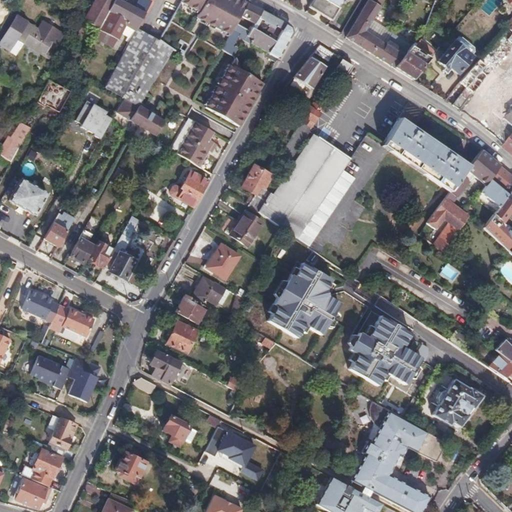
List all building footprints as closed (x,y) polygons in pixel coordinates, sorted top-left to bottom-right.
[(81,0),(77,0),(69,12),(98,28),(112,0),(94,0),(91,6),(81,0)] [(112,0),(98,28),(97,29),(117,40),(124,25),(134,31),(136,28),(138,25),(144,14),(136,9),(132,7),(118,0),(112,0)] [(135,0),(132,7),(136,9),(141,0),(135,0)] [(144,14),(151,1),(148,0),(141,0),(136,9),(144,14)] [(180,0),(179,3),(198,12),(195,18),(228,35),(232,29),(232,28),(238,17),(245,3),(238,0),(180,0)] [(311,0),(307,7),(330,21),(337,8),(336,7),(339,0),(348,0),(349,1),(349,0),(311,0)] [(511,0),(503,0),(511,9),(511,0)] [(144,14),(138,25),(140,26),(153,2),(151,1),(144,14)] [(364,32),(379,8),(367,1),(345,38),(377,58),(384,45),(364,32)] [(238,17),(252,24),(255,18),(259,11),(245,3),(238,17)] [(281,30),(284,24),(259,11),(255,18),(272,28),(274,26),(281,30)] [(42,22),(38,28),(16,15),(0,41),(0,45),(15,55),(22,42),(47,58),(62,35),(42,22)] [(232,28),(247,35),(250,29),(252,24),(238,17),(232,28)] [(340,34),(344,26),(339,23),(334,31),(340,34)] [(274,42),(267,54),(275,59),(290,32),(288,26),(284,24),(281,30),(274,42)] [(122,53),(103,88),(123,99),(137,107),(137,106),(171,50),(157,41),(140,31),(136,28),(134,31),(126,45),(122,53)] [(97,29),(93,38),(99,41),(105,44),(122,53),(126,45),(117,40),(97,29)] [(234,30),(232,29),(228,35),(221,48),(228,53),(238,35),(233,32),(234,30)] [(250,29),(247,35),(246,36),(251,40),(249,43),(267,54),(274,42),(250,29)] [(405,53),(410,47),(392,37),(394,33),(392,32),(386,42),(405,53)] [(452,42),(471,57),(474,53),(474,48),(460,37),(456,38),(452,42)] [(377,58),(393,68),(405,53),(386,42),(384,45),(377,58)] [(393,68),(412,80),(434,54),(428,51),(425,47),(419,44),(416,43),(414,42),(410,47),(405,53),(393,68)] [(452,42),(436,62),(445,69),(446,67),(456,75),(471,57),(452,42)] [(229,64),(204,107),(237,127),(261,84),(251,78),(240,72),(234,58),(231,65),(229,64)] [(309,58),(288,84),(298,91),(302,84),(310,89),(324,67),(309,58)] [(351,67),(341,60),(337,66),(336,70),(345,76),(351,67)] [(67,90),(47,79),(33,101),(54,112),(67,90)] [(115,112),(129,120),(137,107),(123,99),(115,112)] [(107,112),(89,102),(76,124),(94,134),(100,138),(112,118),(105,115),(107,112)] [(304,120),(313,124),(323,109),(314,103),(311,108),(309,107),(306,113),(308,114),(304,120)] [(129,120),(155,135),(163,122),(137,106),(137,107),(129,120)] [(170,147),(176,151),(193,122),(187,118),(170,147)] [(466,170),(468,167),(465,165),(462,163),(456,159),(404,122),(398,119),(382,144),(382,146),(386,149),(389,151),(444,189),(449,192),(466,170)] [(175,153),(197,167),(211,143),(207,141),(211,132),(193,122),(176,151),(175,153)] [(287,139),(265,125),(249,151),(271,164),(287,139)] [(0,154),(11,161),(20,144),(8,136),(0,148),(0,154)] [(280,229),(295,240),(342,171),(344,168),(348,161),(317,140),(277,199),(269,194),(263,203),(257,213),(280,229)] [(127,153),(133,157),(137,150),(131,146),(127,153)] [(466,170),(485,186),(499,166),(480,152),(468,167),(466,170)] [(252,166),(241,187),(254,196),(260,186),(264,189),(271,176),(252,166)] [(498,207),(505,197),(509,193),(511,188),(511,176),(499,166),(485,186),(479,193),(498,207)] [(123,174),(116,170),(112,177),(120,181),(123,174)] [(295,240),(307,248),(354,180),(342,171),(295,240)] [(169,192),(192,206),(206,181),(189,172),(179,188),(174,185),(171,185),(168,191),(169,192)] [(112,177),(109,182),(123,190),(126,185),(120,181),(112,177)] [(45,193),(20,180),(9,200),(34,214),(45,193)] [(256,213),(257,213),(263,203),(254,197),(247,207),(256,213)] [(492,215),(499,221),(511,203),(511,202),(505,197),(498,207),(492,215)] [(457,231),(467,217),(443,199),(425,223),(434,230),(442,220),(447,224),(457,231)] [(233,219),(224,232),(246,247),(261,224),(244,212),(238,222),(233,219)] [(145,231),(148,226),(131,215),(112,250),(103,267),(109,270),(108,272),(123,280),(134,262),(121,255),(129,239),(128,238),(136,225),(145,231)] [(511,233),(499,221),(492,215),(483,228),(511,256),(511,233)] [(94,222),(89,219),(69,256),(82,264),(92,246),(86,243),(90,235),(88,233),(94,222)] [(52,223),(43,240),(57,248),(59,246),(67,231),(52,223)] [(431,245),(442,253),(457,231),(447,224),(431,245)] [(101,269),(103,267),(112,250),(97,242),(87,261),(101,269)] [(213,254),(204,268),(223,280),(237,257),(219,246),(213,255),(213,254)] [(404,261),(410,253),(404,249),(401,253),(402,254),(399,257),(404,261)] [(292,278),(289,276),(271,306),(275,308),(266,323),(295,339),(303,326),(320,336),(338,305),(326,298),(325,295),(324,291),(330,281),(301,264),(292,278)] [(225,289),(213,282),(212,284),(202,278),(191,297),(202,303),(207,296),(209,298),(210,295),(218,299),(225,289)] [(50,324),(58,307),(52,304),(52,303),(45,299),(45,298),(36,294),(36,295),(29,293),(21,311),(50,324)] [(183,297),(174,312),(195,324),(203,311),(192,305),(194,303),(183,297)] [(84,340),(93,321),(69,310),(69,311),(58,306),(48,330),(58,335),(61,329),(84,340)] [(427,356),(427,349),(421,345),(414,356),(401,348),(409,334),(379,317),(366,339),(358,334),(348,351),(356,356),(347,370),(376,387),(383,374),(404,386),(419,359),(424,362),(427,356)] [(476,335),(480,328),(483,325),(474,318),(468,326),(466,328),(475,336),(476,335)] [(196,332),(176,323),(173,330),(170,328),(166,336),(169,338),(166,343),(186,352),(196,332)] [(480,328),(476,335),(493,347),(497,340),(480,328)] [(0,360),(9,340),(0,336),(0,360)] [(508,361),(511,357),(511,338),(508,336),(494,351),(508,361)] [(414,341),(407,352),(414,356),(421,345),(414,341)] [(155,368),(151,376),(168,385),(179,365),(165,357),(166,355),(157,350),(156,353),(155,352),(149,364),(155,368)] [(295,385),(303,372),(307,364),(290,354),(278,375),(295,385)] [(69,371),(37,357),(29,376),(38,379),(43,381),(42,383),(61,390),(67,377),(69,371)] [(99,369),(75,359),(69,371),(67,377),(73,380),(78,382),(76,387),(71,385),(67,395),(85,403),(96,379),(95,379),(99,369)] [(511,382),(511,365),(508,361),(499,370),(511,382)] [(315,379),(320,372),(307,364),(303,372),(315,379)] [(225,388),(238,395),(242,384),(231,378),(225,388)] [(153,393),(156,388),(142,380),(133,385),(149,395),(153,393)] [(451,423),(458,428),(482,397),(468,389),(467,390),(453,381),(446,392),(444,392),(438,394),(435,398),(437,406),(431,416),(449,427),(451,423)] [(377,496),(387,477),(394,464),(397,465),(406,447),(416,427),(370,400),(368,408),(368,412),(369,418),(372,422),(376,426),(378,427),(370,444),(366,442),(360,453),(363,455),(350,481),(361,487),(362,488),(370,492),(377,496)] [(73,425),(49,414),(43,426),(53,431),(45,450),(61,457),(68,440),(66,439),(70,431),(72,433),(74,428),(71,427),(73,425)] [(169,442),(179,448),(185,436),(189,438),(193,432),(188,429),(189,428),(169,417),(162,432),(172,437),(169,442)] [(250,428),(256,432),(259,427),(252,423),(250,428)] [(416,427),(406,447),(436,463),(447,443),(416,427)] [(257,441),(252,450),(260,454),(258,459),(263,461),(265,457),(267,458),(272,449),(257,441)] [(124,481),(133,486),(144,466),(138,464),(142,456),(130,449),(126,457),(124,456),(120,463),(118,462),(113,472),(126,479),(124,481)] [(27,467),(23,476),(27,477),(46,486),(50,477),(51,477),(59,459),(39,450),(31,468),(27,467)] [(10,479),(0,475),(0,495),(2,496),(10,479)] [(46,486),(27,477),(17,500),(24,503),(23,504),(37,510),(41,502),(44,495),(47,497),(51,488),(46,486)] [(377,496),(407,511),(421,511),(428,499),(387,477),(377,496)] [(360,511),(363,508),(369,511),(377,511),(381,505),(366,498),(358,493),(330,479),(316,506),(326,511),(360,511)] [(370,492),(361,487),(360,490),(358,493),(366,498),(368,494),(370,492)] [(243,511),(244,510),(213,495),(204,511),(243,511)] [(125,511),(126,511),(130,503),(110,496),(102,511),(125,511)]
